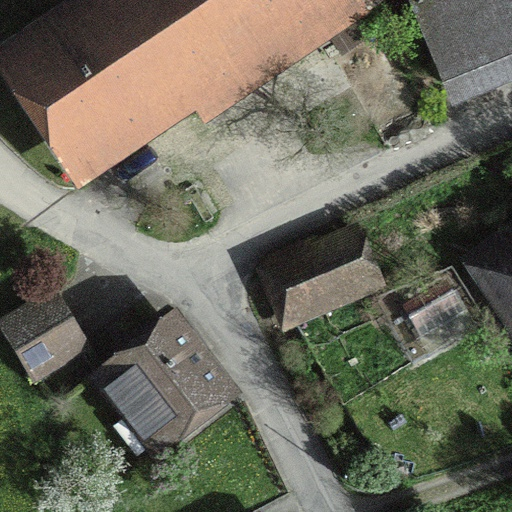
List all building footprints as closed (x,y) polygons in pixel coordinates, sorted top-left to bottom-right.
[(113,0),(15,66),(79,162),(318,0),(113,0)] [(448,84),(511,58),(511,0),(414,0),(448,84)] [(283,315),(368,278),(352,240),(267,277),(283,315)] [(511,253),(493,266),(511,294),(511,253)] [(33,377),(86,346),(55,293),(2,325),(33,377)] [(168,436),(225,392),(173,325),(100,383),(145,441),(162,428),(168,436)]
